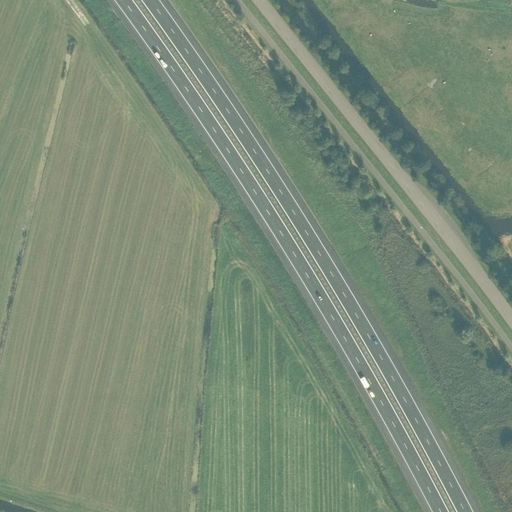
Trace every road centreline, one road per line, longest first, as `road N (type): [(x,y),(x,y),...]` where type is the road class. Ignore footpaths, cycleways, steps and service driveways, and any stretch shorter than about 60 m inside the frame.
road 1 (motorway): [(120,0),(314,288),(437,511)]
road 2 (motorway): [(470,511),(332,263),(156,0)]
road 3 (tertiary): [(511,325),(258,0)]
